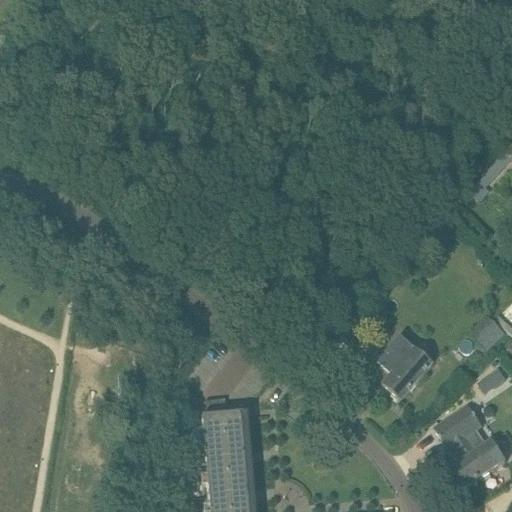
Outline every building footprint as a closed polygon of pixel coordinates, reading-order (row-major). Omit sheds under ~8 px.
[(0,45),(2,47),(9,30),(0,24),(0,45)] [(480,185),(469,196),(479,205),(489,193),(486,190),(480,185)] [(505,336),(486,318),(469,337),(487,354),(505,336)] [(511,329),(499,318),(495,323),(511,337),(511,329)] [(380,328),(367,343),(377,352),(391,337),(380,328)] [(399,340),(375,367),(389,379),(381,389),(399,405),(431,368),(428,366),(431,362),(418,351),(415,354),(399,340)] [(505,383),(498,372),(477,385),(484,396),(505,383)] [(216,421),(226,420),(224,402),(205,403),(195,415),(195,423),(201,423),(201,422),(216,421)] [(201,422),(201,423),(208,511),(253,511),(246,419),(226,420),(216,421),(201,422)] [(465,432),(449,442),(464,464),(453,471),(466,491),(492,475),(478,454),(487,448),(472,426),(465,432)]
